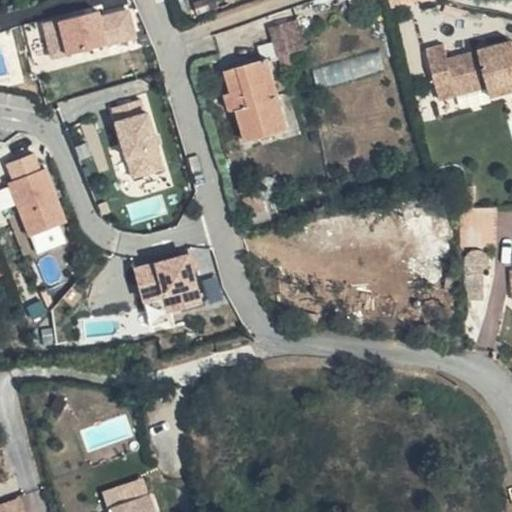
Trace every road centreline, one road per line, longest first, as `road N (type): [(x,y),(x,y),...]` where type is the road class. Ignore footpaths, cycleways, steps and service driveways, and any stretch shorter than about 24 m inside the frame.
road 1 (unknown): [(247,314),(220,356),(180,374),(145,374),(72,352),(25,361),(22,408),(68,511)]
road 2 (residential): [(219,223),(247,314),(278,346),(351,346),(462,369),(501,387),(511,420)]
road 3 (residential): [(0,117),(46,134),(72,199),(108,241),(154,244),(219,223)]
road 4 (residential): [(146,0),(219,223)]
road 5 (unknown): [(20,121),(167,56)]
